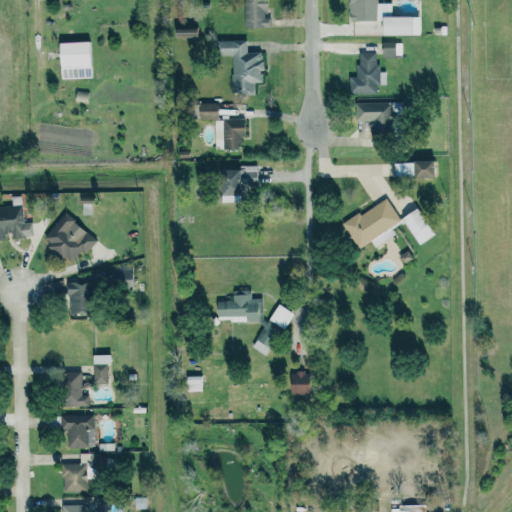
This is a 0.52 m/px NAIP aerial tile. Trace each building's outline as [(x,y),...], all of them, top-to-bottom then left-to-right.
[(269,18),(266,18),(265,0),(242,0),(243,29),(270,28),(269,18)] [(375,0),(348,0),(348,21),(380,22),(380,17),(390,17),(390,4),(376,4),(375,0)] [(380,36),(420,36),(420,17),(380,18),(380,36)] [(198,37),(198,28),(173,28),(174,38),(198,37)] [(231,55),(231,93),(254,93),(254,81),(261,81),(261,69),(261,52),(245,52),(245,40),(214,40),(214,55),(231,55)] [(59,78),(92,77),(90,41),(58,42),(59,78)] [(401,57),(401,43),(380,43),(381,58),(401,57)] [(375,53),(356,53),(356,76),(348,77),(348,94),(378,94),(378,66),(375,66),(375,53)] [(217,103),(198,102),(198,119),(216,119),(217,103)] [(355,102),(354,120),(371,120),(371,134),(389,134),(389,102),(355,102)] [(243,119),(213,119),(214,149),(241,148),(240,137),(244,137),(243,119)] [(412,177),(432,177),(432,160),(412,160),(412,177)] [(239,201),(239,185),(256,184),(256,167),(219,168),(220,202),(239,201)] [(358,249),(371,241),(375,247),(395,235),(390,228),(401,222),(387,198),(343,223),(358,249)] [(23,223),(21,204),(0,206),(0,239),(5,239),(5,237),(32,235),(31,222),(23,223)] [(400,218),(420,245),(435,234),(416,207),(400,218)] [(84,254),(96,241),(65,213),(41,238),(69,263),(81,250),(84,254)] [(397,257),(402,265),(413,259),(407,250),(397,257)] [(131,266),(111,267),(112,290),(132,289),(131,266)] [(260,320),(260,298),(250,298),(250,290),(232,290),(232,300),(217,300),(217,321),(260,320)] [(267,320),(283,330),(293,313),(278,304),(267,320)] [(277,337),(263,328),(250,346),(264,355),(277,337)] [(108,354),(92,355),(92,384),(108,384),(108,354)] [(290,395),(308,394),(307,371),(289,372),(290,395)] [(88,406),(88,395),(82,395),(82,372),(61,372),(61,406),(88,406)] [(186,391),(201,391),(201,376),(186,376),(186,391)] [(66,447),(94,446),(93,414),(59,416),(60,430),(66,430),(66,447)] [(90,472),(104,475),(107,456),(93,453),(90,472)] [(86,491),(86,463),(61,463),(62,491),(86,491)] [(106,511),(108,498),(94,497),(92,511),(106,511)] [(61,503),(60,511),(82,511),(82,503),(61,503)]
